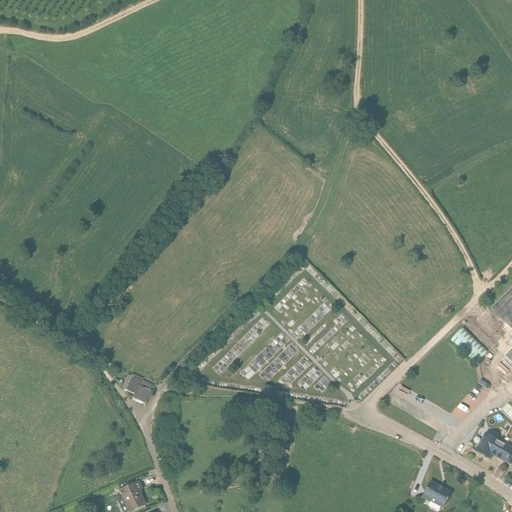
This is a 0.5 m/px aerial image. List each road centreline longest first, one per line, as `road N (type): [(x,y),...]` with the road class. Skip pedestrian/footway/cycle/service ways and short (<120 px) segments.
road 1 (track): [(360,0),(358,115),(452,235),(482,294)]
road 2 (residential): [(359,414),(511,498)]
road 3 (track): [(0,21),(70,29),(139,0)]
road 4 (track): [(358,115),(308,232)]
